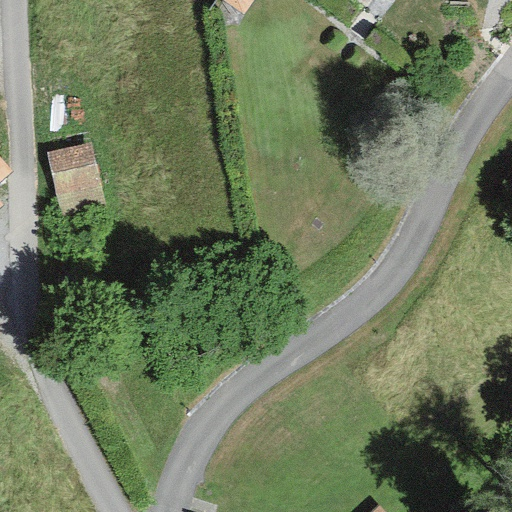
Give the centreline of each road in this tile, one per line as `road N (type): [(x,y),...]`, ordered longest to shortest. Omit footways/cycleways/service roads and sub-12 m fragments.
road 1 (residential): [(16,0),(35,359)]
road 2 (residential): [(117,511),(35,359)]
